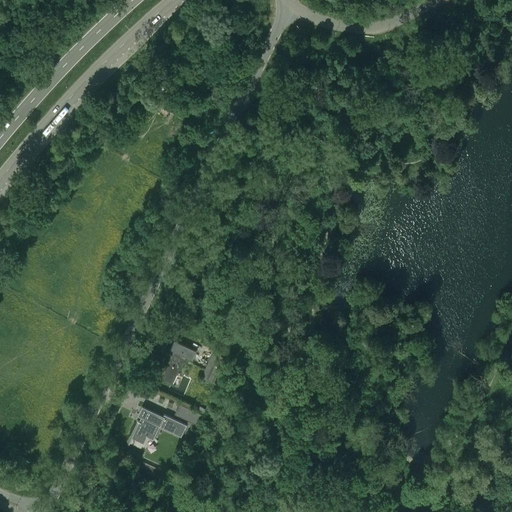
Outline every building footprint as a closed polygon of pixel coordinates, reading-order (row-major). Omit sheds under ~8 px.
[(160,92),(168,83),(160,76),(152,86),(160,92)] [(174,340),(171,346),(170,349),(173,350),(160,377),(172,383),(185,356),(192,359),(196,350),(174,340)] [(232,362),(214,353),(203,377),(221,385),(232,362)] [(153,439),(159,425),(172,432),(177,420),(164,414),(163,416),(142,407),(138,415),(141,416),(131,437),(143,442),(146,436),(153,439)] [(179,415),(196,423),(199,417),(182,409),(179,415)]
